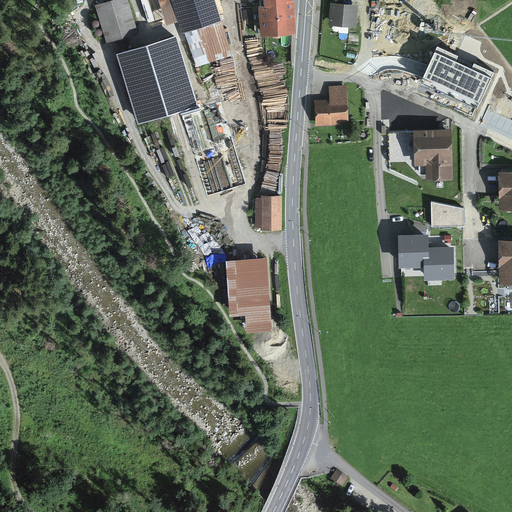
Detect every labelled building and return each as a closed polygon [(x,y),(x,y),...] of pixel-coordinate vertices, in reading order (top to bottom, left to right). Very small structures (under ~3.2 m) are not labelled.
[(109,0),(96,4),(107,42),(139,33),(129,0),(109,0)] [(178,0),(199,67),(237,55),(220,0),(178,0)] [(289,0),(260,0),(263,34),(292,32),(289,0)] [(355,6),(332,5),(331,24),(354,25),(355,6)] [(180,36),(118,53),(138,123),(200,106),(180,36)] [(457,56),(437,47),(421,82),(478,108),(494,73),(474,64),(472,69),(455,62),(457,56)] [(344,88),(331,89),(332,103),(317,104),(318,122),(346,121),(344,88)] [(177,125),(195,120),(192,110),(174,116),(177,125)] [(229,188),(207,116),(182,124),(203,196),(229,188)] [(450,131),(415,133),(416,164),(428,163),(429,180),(452,179),(450,131)] [(511,168),(502,169),(502,211),(511,210),(511,168)] [(278,199),(258,199),(259,228),(279,228),(278,199)] [(432,203),(432,226),(465,227),(465,204),(432,203)] [(431,235),(431,246),(444,245),(444,234),(431,235)] [(428,258),(428,250),(428,238),(400,239),(401,266),(426,265),(425,259),(428,258)] [(425,259),(426,265),(426,278),(451,277),(451,249),(428,250),(428,258),(425,259)] [(269,259),(227,261),(230,317),(246,316),(247,333),(273,332),(269,259)] [(336,470),(331,478),(341,485),(346,477),(336,470)]
